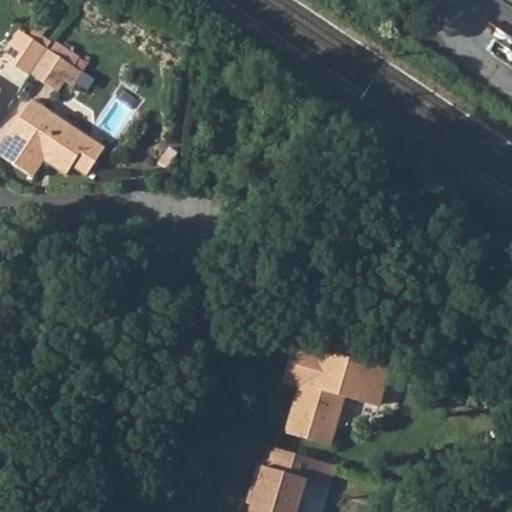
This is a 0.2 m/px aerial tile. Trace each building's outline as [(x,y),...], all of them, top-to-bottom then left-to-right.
[(2,61),(28,79),(31,75),(46,53),(20,35),(2,61)] [(46,53),(31,75),(58,93),(65,83),(73,88),(81,76),(46,53)] [(31,102),(0,148),(0,150),(17,152),(16,168),(32,179),(43,162),(65,177),(71,168),(72,169),(86,138),(31,102)] [(86,138),(72,169),(87,179),(105,151),(86,138)] [(0,150),(0,157),(16,168),(17,152),(0,150)] [(297,348),(287,383),(302,387),(309,388),(311,379),(298,375),(305,350),(297,348)] [(309,388),(302,387),(288,433),(331,445),(346,396),(380,406),(389,375),(305,350),(298,375),(311,379),(309,388)] [(260,466),(254,486),(259,487),(254,503),(251,511),(298,511),(297,508),(305,481),(331,489),(338,468),(270,449),(265,467),(260,466)] [(254,486),(249,502),(254,503),(259,487),(254,486)]
